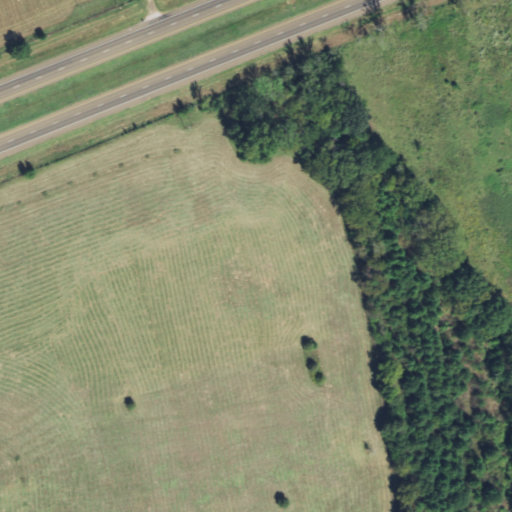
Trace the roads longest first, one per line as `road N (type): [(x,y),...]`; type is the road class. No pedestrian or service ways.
road 1 (trunk): [(0,143),(357,0)]
road 2 (trunk): [(230,0),(0,92)]
